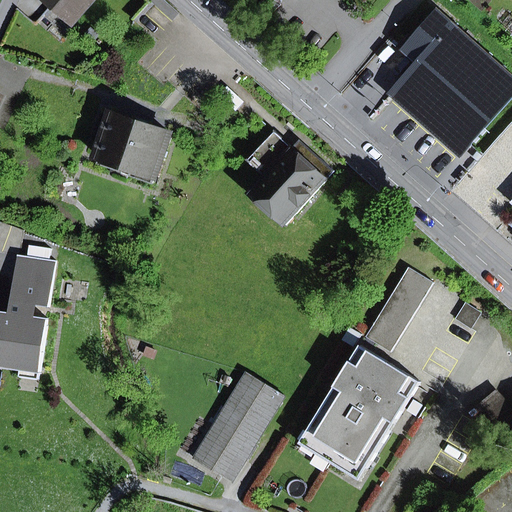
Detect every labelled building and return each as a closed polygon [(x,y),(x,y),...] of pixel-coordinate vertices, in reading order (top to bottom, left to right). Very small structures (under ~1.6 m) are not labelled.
[(58,0),(77,16),(90,0),(58,0)] [(400,84),(470,146),(511,98),(511,75),(439,12),(406,49),(420,61),(400,84)] [(460,157),(470,146),(400,84),(390,95),(460,157)] [(237,112),(246,102),(228,87),(220,96),(237,112)] [(155,184),(172,133),(114,114),(113,117),(106,136),(97,165),(155,184)] [(98,133),(106,136),(113,117),(104,114),(98,133)] [(287,225),(336,172),(308,147),(302,154),(295,148),(288,154),(278,145),(284,138),(277,131),(249,161),(267,177),(252,194),(287,225)] [(288,154),(295,148),(284,138),(278,145),(288,154)] [(302,154),(308,147),(301,140),(295,148),(302,154)] [(18,303),(25,256),(19,256),(11,313),(49,319),(51,308),(18,303)] [(25,256),(18,303),(51,308),(58,261),(25,256)] [(392,353),(435,283),(410,268),(367,337),(392,353)] [(423,363),(465,292),(441,278),(399,349),(423,363)] [(469,327),(479,311),(468,304),(458,320),(469,327)] [(40,374),(41,374),(49,319),(11,313),(9,321),(0,319),(0,367),(21,371),(40,374)] [(354,460),(369,469),(422,382),(362,346),(309,432),(323,441),(316,453),(347,472),(354,460)] [(39,380),(40,374),(21,371),(20,377),(39,380)] [(236,455),(245,460),(285,395),(250,374),(197,461),(223,477),(236,455)] [(511,409),(497,394),(474,413),(511,457),(511,409)] [(302,444),(316,453),(323,441),(309,432),(302,444)] [(223,477),(231,482),(245,460),(236,455),(223,477)] [(347,472),(361,481),(369,469),(354,460),(347,472)]
